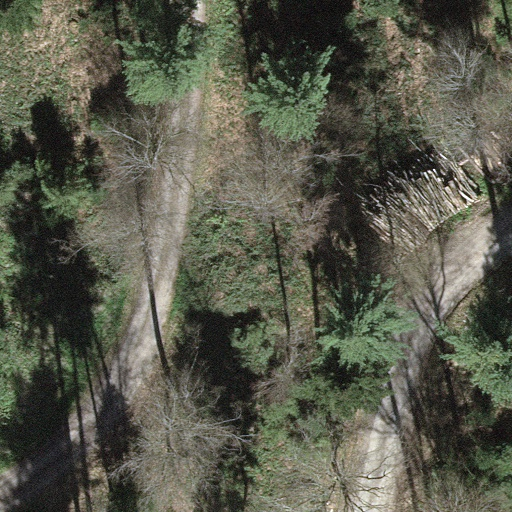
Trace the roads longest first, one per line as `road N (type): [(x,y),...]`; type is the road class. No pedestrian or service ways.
road 1 (track): [(0,491),(107,417),(136,372),(168,213),(180,0)]
road 2 (track): [(511,220),(456,254),(420,304),(375,511)]
